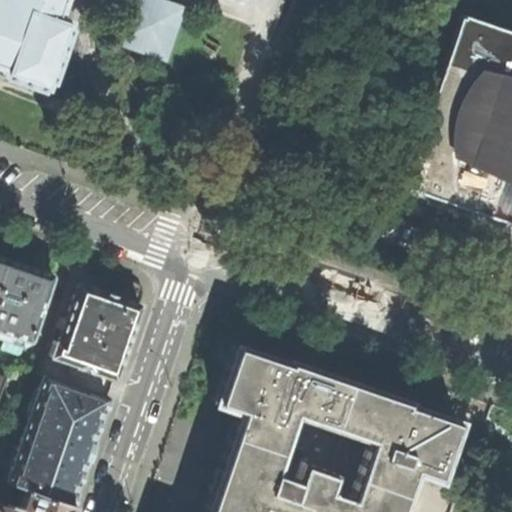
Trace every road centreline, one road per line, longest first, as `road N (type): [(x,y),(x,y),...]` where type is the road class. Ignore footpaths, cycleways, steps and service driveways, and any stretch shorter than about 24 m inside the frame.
road 1 (unclassified): [(183,265),(511,377)]
road 2 (unclassified): [(183,265),(102,511)]
road 3 (unclassified): [(0,197),(183,265)]
